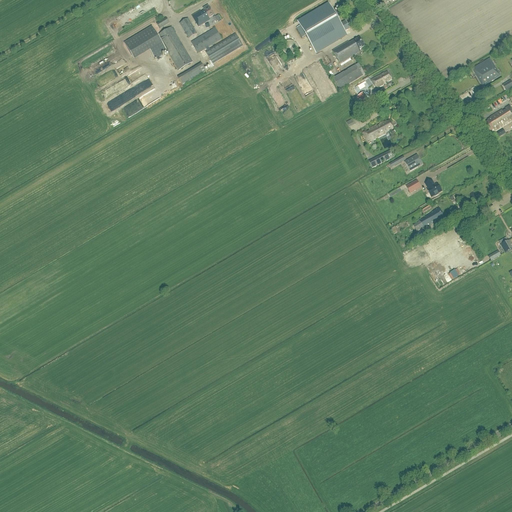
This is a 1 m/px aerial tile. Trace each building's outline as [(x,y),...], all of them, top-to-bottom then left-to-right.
[(337,19),(343,15),(340,10),(334,14),(328,4),(297,22),(316,54),(347,35),(345,32),(350,29),(345,22),(340,24),(337,19)] [(209,19),(214,16),(209,8),(208,6),(203,9),(204,11),(202,13),(201,11),(192,17),(198,27),(210,20),(209,19)] [(166,18),(156,24),(160,29),(169,24),(166,18)] [(189,39),(197,34),(188,19),(180,24),(189,39)] [(134,61),(162,44),(179,72),(193,63),(172,28),(158,36),(152,27),(124,43),(134,61)] [(198,54),(222,40),(215,29),(191,43),(198,54)] [(236,34),(205,52),(212,65),(243,46),(236,34)] [(359,50),(365,47),(359,38),(349,44),(348,42),(339,48),(340,49),(337,51),(336,49),(332,52),(340,64),(360,52),(359,50)] [(283,53),(284,54),(285,55),(286,55),(287,56),(288,57),(289,57),(290,57),(292,57),(293,56),(294,56),(295,55),(296,54),(297,53),(297,52),(298,51),(298,50),(298,48),(297,47),(297,46),(296,44),(295,43),(294,43),(293,42),(292,42),(290,41),(289,41),(288,42),(287,42),(285,43),(284,44),(284,45),(283,46),(282,47),(282,49),(282,50),(283,51),(283,53)] [(500,76),(490,60),(473,70),(474,73),(475,73),(477,77),(479,75),(485,86),(500,76)] [(182,86),(186,84),(206,72),(201,64),(181,76),(178,78),(182,86)] [(358,65),(333,80),(340,91),(365,76),(358,65)] [(100,79),(103,85),(117,78),(114,71),(100,79)] [(388,82),(391,80),(387,72),(371,81),(375,89),(386,84),(385,83),(387,81),(388,82)] [(364,88),(363,85),(367,83),(365,81),(358,85),(361,90),(364,88)] [(511,83),(511,81),(502,86),(506,92),(511,87),(511,83)] [(135,87),(138,93),(143,90),(140,84),(135,87)] [(103,99),(118,92),(115,86),(100,93),(103,99)] [(362,94),(356,97),(363,108),(369,105),(362,94)] [(483,125),(488,133),(493,130),(494,132),(511,121),(511,110),(509,106),(505,109),(506,111),(503,112),(502,110),(490,118),(491,120),(483,125)] [(359,116),(346,123),(349,128),(362,121),(363,120),(361,117),(360,118),(359,116)] [(376,125),(368,129),(369,132),(367,133),(366,132),(363,133),(367,143),(371,141),(371,142),(386,134),(385,133),(388,132),(387,132),(389,131),(391,130),(393,129),(389,121),(384,124),(383,122),(379,124),(380,126),(377,127),(376,125)] [(383,155),(369,162),(372,169),(386,162),(383,155)] [(417,156),(404,163),(410,172),(422,165),(417,156)] [(400,159),(390,165),(392,168),(402,162),(400,159)] [(409,193),(420,187),(416,181),(406,187),(409,193)] [(437,185),(435,186),(431,181),(425,185),(429,190),(427,191),(431,198),(434,196),(434,197),(438,195),(438,194),(441,192),(437,185)] [(439,219),(444,216),(439,208),(434,211),(426,217),(419,221),(419,222),(412,227),(416,233),(426,226),(427,227),(433,223),(432,221),(435,220),(436,222),(439,220),(439,219)] [(422,231),(414,236),(416,241),(425,236),(422,231)] [(500,246),(504,254),(511,249),(511,248),(511,245),(509,241),(500,246)] [(498,252),(488,257),(491,261),(500,256),(498,252)]
